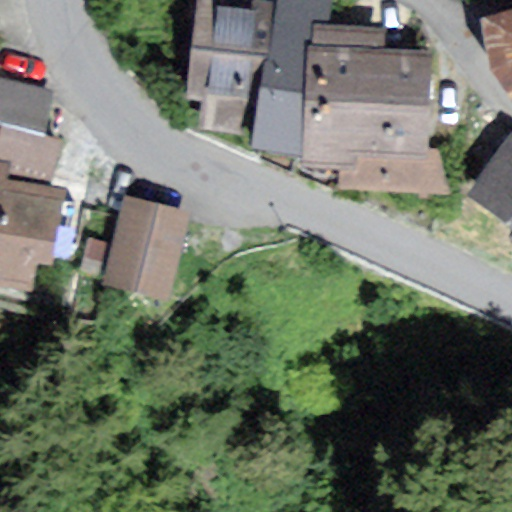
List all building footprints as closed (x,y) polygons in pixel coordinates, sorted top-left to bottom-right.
[(205,134),(262,139),(276,3),(248,0),(199,0),(190,98),(208,99),(205,134)] [(262,139),(261,148),(304,152),(315,42),(321,43),(323,21),(324,0),(275,0),(276,3),(262,139)] [(491,76),(511,100),(511,11),(486,18),(491,76)] [(388,27),(347,23),(323,21),(321,43),(315,42),(304,152),(303,164),(356,169),(358,150),(420,157),(430,57),(386,53),(387,37),(388,27)] [(0,282),(35,288),(39,259),(52,260),(62,190),(50,188),(57,142),(0,134),(0,282)] [(511,143),(472,196),(511,224),(511,143)] [(189,210),(125,198),(108,286),(172,298),(189,210)]
